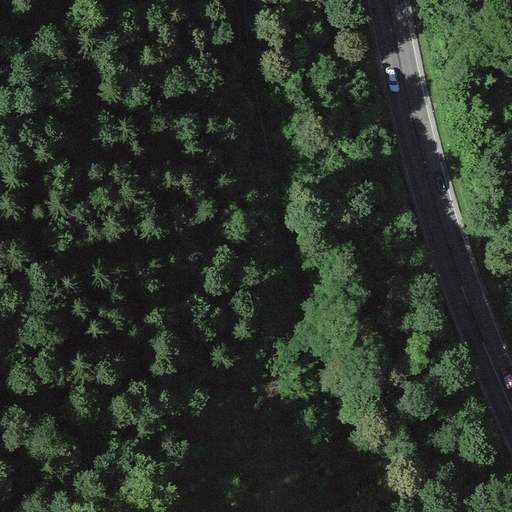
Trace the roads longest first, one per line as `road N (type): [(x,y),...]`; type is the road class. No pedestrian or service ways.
road 1 (track): [(237,0),(262,171),(302,317),(380,511)]
road 2 (primary): [(511,415),(472,335),(386,0)]
